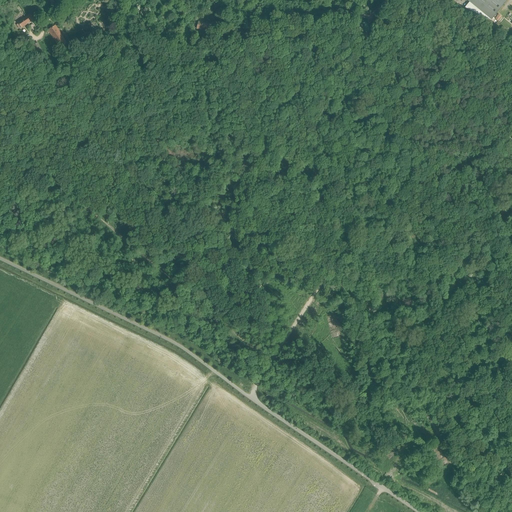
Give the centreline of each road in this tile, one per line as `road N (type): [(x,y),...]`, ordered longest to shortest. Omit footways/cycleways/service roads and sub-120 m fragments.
road 1 (track): [(190,48),(73,43),(59,30)]
road 2 (track): [(371,19),(322,11),(254,27)]
